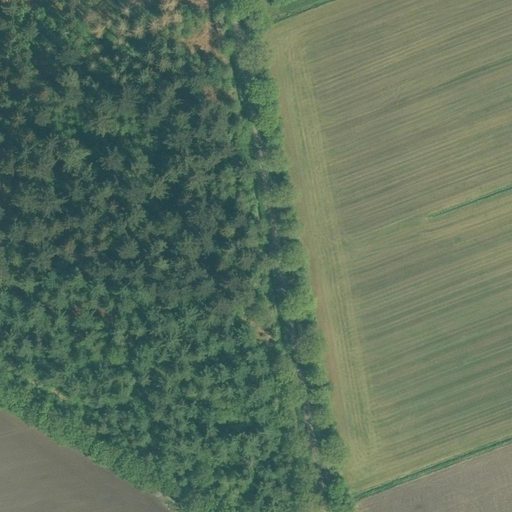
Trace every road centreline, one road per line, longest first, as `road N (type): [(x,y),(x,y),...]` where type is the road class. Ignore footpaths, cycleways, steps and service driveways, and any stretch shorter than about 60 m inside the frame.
road 1 (unclassified): [(325,511),(233,0)]
road 2 (track): [(199,511),(0,400)]
